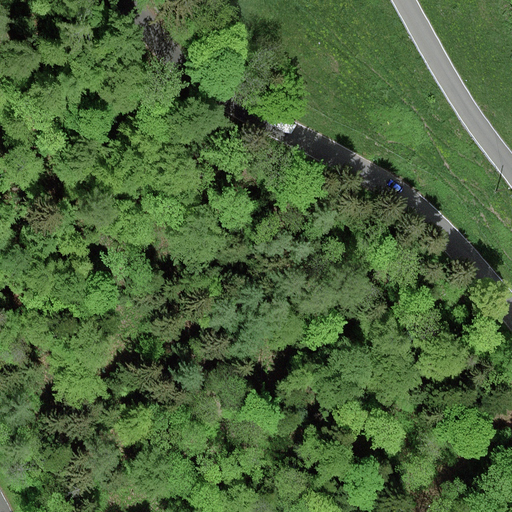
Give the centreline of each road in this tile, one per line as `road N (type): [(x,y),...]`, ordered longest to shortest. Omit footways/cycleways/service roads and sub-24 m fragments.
road 1 (tertiary): [(511,310),(402,196),(207,89),(122,0)]
road 2 (tertiary): [(404,0),(511,170)]
